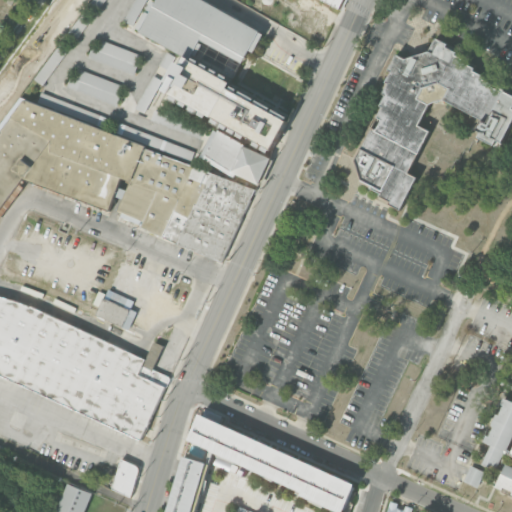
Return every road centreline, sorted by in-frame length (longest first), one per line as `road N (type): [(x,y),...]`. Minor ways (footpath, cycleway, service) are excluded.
road 1 (secondary): [(364,0),(181,400),(147,511)]
road 2 (residential): [(458,511),(187,388)]
road 3 (residential): [(466,297),(370,511)]
road 4 (residential): [(235,281),(27,198)]
road 5 (residential): [(161,461),(0,386)]
road 6 (residential): [(147,511),(0,442)]
